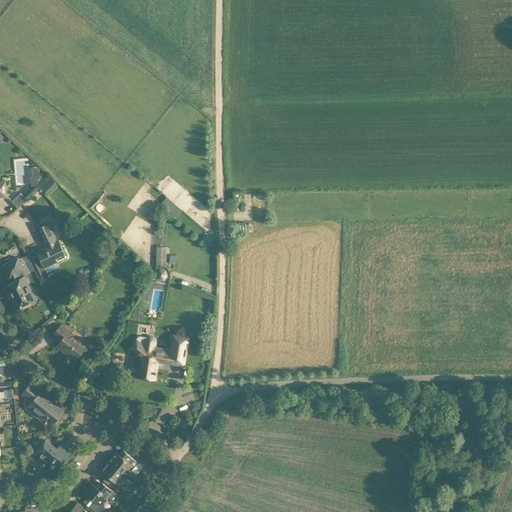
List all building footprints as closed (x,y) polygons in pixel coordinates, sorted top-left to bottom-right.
[(27,170),(27,159),(16,158),(16,169),(27,170)] [(36,186),(42,180),(41,176),(30,177),(31,186),(36,186)] [(20,194),(19,195),(12,202),(17,208),(26,199),(20,194)] [(37,252),(38,255),(33,257),(43,280),(49,277),(46,270),(45,267),(57,262),(66,257),(58,241),(57,241),(53,233),(48,224),(36,230),(44,248),(37,252)] [(156,247),(156,265),(166,266),(166,247),(156,247)] [(25,271),(22,266),(18,258),(2,266),(9,279),(11,278),(13,283),(3,288),(15,311),(37,299),(25,277),(21,279),(18,274),(25,271)] [(85,348),(77,342),(70,337),(73,333),(61,325),(53,335),(61,341),(57,347),(75,361),(85,348)] [(171,350),(156,348),(156,341),(155,337),(151,336),(147,337),(146,338),(139,337),(136,341),(137,341),(131,348),(139,354),(139,353),(143,357),(142,366),(140,366),(138,377),(154,380),(157,361),(184,365),(188,338),(174,336),(171,350)] [(29,395),(26,399),(31,403),(37,408),(33,413),(44,423),(49,417),(55,422),(66,409),(55,401),(53,404),(40,394),(42,392),(36,387),(29,395)] [(59,467),(70,454),(60,445),(57,449),(46,440),(34,454),(50,467),(53,462),(59,467)] [(138,463),(128,455),(124,451),(120,456),(116,452),(108,462),(123,473),(126,469),(130,472),(132,470),(138,463)] [(123,473),(108,462),(101,471),(110,478),(106,483),(114,489),(115,490),(123,481),(119,478),(123,473)] [(84,502),(87,505),(95,511),(101,511),(105,509),(103,504),(108,497),(111,500),(116,494),(103,483),(99,489),(91,483),(84,492),(89,496),(84,502)]
